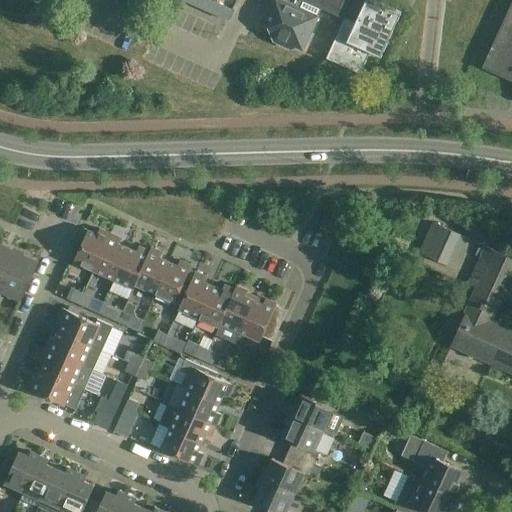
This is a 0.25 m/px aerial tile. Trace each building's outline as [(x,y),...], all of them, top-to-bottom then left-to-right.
[(202,8),(206,0),(198,0),(196,5),(202,8)] [(209,11),(214,0),(213,0),(206,0),(202,8),(209,11)] [(215,14),(220,3),(214,0),(209,11),(215,14)] [(319,16),(283,0),(272,0),(262,24),(269,27),(274,41),(290,48),(295,46),(303,50),(319,16)] [(351,0),(304,0),(343,18),(351,0)] [(402,11),(377,0),(366,0),(355,26),(343,20),(326,58),(361,73),(371,51),(381,56),(402,11)] [(511,0),(482,67),(511,80),(511,0)] [(220,3),(215,14),(221,17),(226,6),(220,3)] [(232,9),(226,6),(221,17),(228,20),(232,9)] [(461,233),(433,221),(419,251),(447,264),(448,261),(457,265),(471,238),(461,233)] [(94,270),(111,233),(100,228),(97,233),(88,229),(74,261),(94,270)] [(94,270),(114,279),(128,247),(119,243),(121,238),(111,233),(94,270)] [(0,288),(16,252),(0,245),(0,288)] [(134,288),(136,284),(135,284),(150,250),(139,245),(136,251),(128,247),(114,279),(134,288)] [(511,275),(511,257),(486,245),(473,273),(483,278),(467,313),(466,312),(451,344),(475,354),(475,356),(492,364),(493,362),(511,370),(511,331),(491,322),(511,275)] [(136,284),(155,293),(169,261),(160,258),(162,252),(151,247),(150,250),(135,284),(136,284)] [(36,262),(16,252),(0,288),(0,291),(19,301),(36,262)] [(169,261),(155,293),(175,302),(180,304),(194,273),(189,271),(192,265),(180,260),(177,265),(169,261)] [(199,317),(213,285),(204,281),(207,276),(196,271),(194,273),(180,304),(179,308),(199,317)] [(213,285),(199,317),(220,326),(221,322),(235,289),(224,284),(222,289),(213,285)] [(221,322),(240,331),(254,300),(245,296),(247,291),(236,286),(235,289),(221,322)] [(70,299),(79,304),(84,292),(74,288),(70,299)] [(93,296),(84,292),(79,304),(88,308),(93,296)] [(263,304),(254,300),(240,331),(261,340),(263,336),(273,340),(287,309),(277,305),(277,303),(265,298),(263,304)] [(118,321),(123,310),(114,306),(109,317),(118,321)] [(60,330),(103,349),(113,326),(97,319),(96,322),(64,308),(58,319),(64,322),(60,330)] [(123,310),(118,321),(127,326),(132,314),(123,310)] [(162,345),(167,334),(158,329),(153,340),(162,345)] [(46,347),(94,369),(103,349),(60,330),(56,339),(51,336),(46,347)] [(176,338),(167,334),(162,345),(171,349),(176,338)] [(199,344),(194,356),(203,360),(208,348),(199,344)] [(42,370),(85,389),(94,369),(46,347),(41,358),(46,361),(42,370)] [(208,348),(203,360),(212,364),(218,353),(208,348)] [(129,361),(140,366),(144,357),(133,353),(129,361)] [(144,357),(140,366),(150,371),(154,362),(144,357)] [(188,388),(220,402),(224,394),(229,396),(234,385),(216,376),(218,373),(186,359),(181,371),(186,373),(180,385),(188,389),(188,388)] [(442,365),(431,360),(427,369),(438,374),(442,365)] [(135,375),(140,366),(129,361),(125,370),(135,375)] [(150,371),(140,366),(135,375),(146,380),(150,371)] [(76,409),(85,389),(42,370),(38,378),(33,376),(28,387),(76,409)] [(112,391),(108,400),(119,404),(127,385),(117,381),(112,391)] [(355,404),(343,399),(317,387),(312,398),(301,393),(292,415),(324,429),(336,434),(345,415),(349,416),(355,404)] [(188,389),(179,408),(216,424),(221,413),(216,411),(220,402),(188,388),(188,389)] [(98,411),(93,422),(108,429),(119,404),(108,400),(101,396),(95,410),(98,411)] [(128,398),(124,407),(136,412),(140,403),(128,398)] [(216,424),(179,408),(168,403),(159,423),(170,428),(171,428),(202,442),(206,433),(211,435),(216,424)] [(138,413),(136,412),(124,407),(114,430),(128,436),(138,413)] [(293,441),(288,452),(313,463),(319,451),(314,449),(324,429),(292,415),(282,436),(293,441)] [(198,450),(202,442),(171,428),(170,428),(161,448),(198,464),(203,453),(198,450)] [(423,480),(455,494),(465,471),(443,461),(448,451),(424,440),(415,461),(428,467),(423,479),(423,480)] [(5,482),(24,490),(40,455),(31,451),(29,456),(19,451),(5,482)] [(308,474),(313,463),(288,452),(284,462),(273,457),(263,479),(295,493),(304,472),(308,474)] [(39,506),(56,468),(46,463),(49,459),(40,455),(24,490),(25,491),(21,498),(39,506)] [(66,472),(56,468),(39,506),(52,511),(51,511),(59,511),(78,472),(69,468),(66,472)] [(82,511),(89,497),(94,485),(85,481),(87,476),(78,472),(59,511),(82,511)] [(394,506),(398,508),(406,511),(419,511),(421,507),(433,511),(446,511),(455,494),(423,480),(423,479),(409,473),(394,506)] [(288,511),(286,511),(295,493),(263,479),(253,500),(270,507),(267,511),(288,511)] [(89,497),(82,511),(119,511),(128,494),(119,490),(117,495),(106,490),(101,502),(89,497)] [(344,511),(361,511),(368,497),(355,491),(344,511)] [(128,494),(119,511),(141,511),(144,507),(134,503),(136,498),(128,494)]
